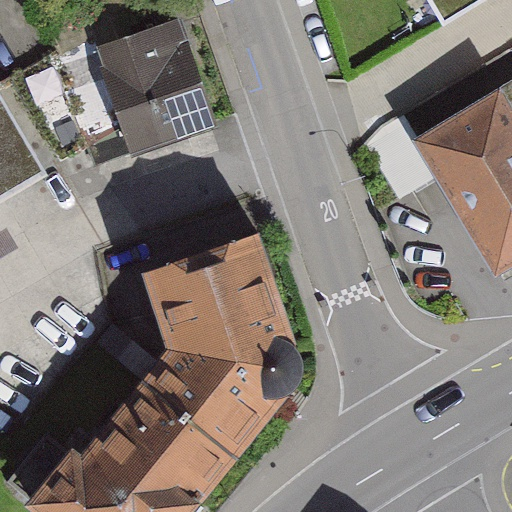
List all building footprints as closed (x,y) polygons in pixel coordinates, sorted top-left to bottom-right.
[(448,0),(460,19),(491,0),(448,0)] [(188,17),(103,46),(140,156),(225,127),(188,17)] [(0,79),(0,207),(57,174),(0,79)] [(511,89),(426,142),(508,274),(511,271),(511,89)] [(80,439),(32,503),(44,511),(204,511),(315,383),(266,238),(154,269),(180,346),(94,450),(80,439)]
